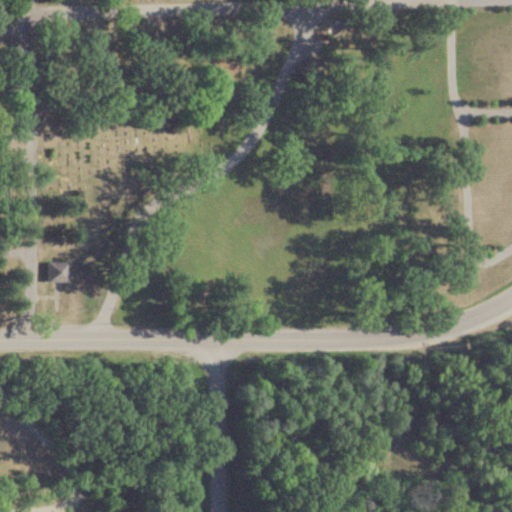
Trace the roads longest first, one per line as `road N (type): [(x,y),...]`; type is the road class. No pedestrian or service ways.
road 1 (tertiary): [(0,339),(382,338),(438,327),(511,294)]
road 2 (residential): [(26,0),(27,339)]
road 3 (residential): [(215,340),(211,511)]
